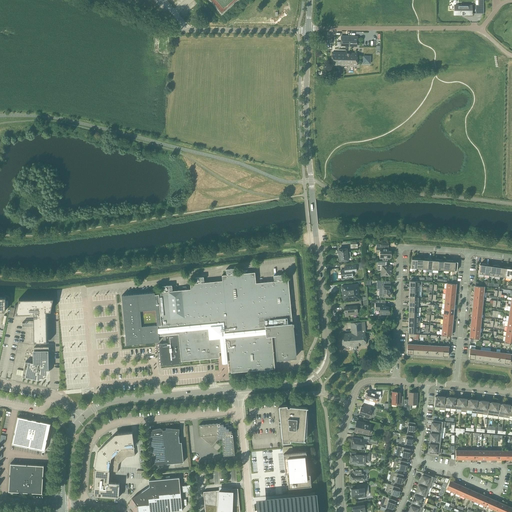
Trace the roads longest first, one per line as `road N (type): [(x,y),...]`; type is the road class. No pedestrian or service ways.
road 1 (tertiary): [(326,347),(305,115),(308,30)]
road 2 (unclassified): [(83,505),(85,458),(106,427),(239,411)]
road 3 (unclassified): [(308,30),(467,27),(511,56)]
road 4 (unclassified): [(298,30),(171,31),(96,0)]
road 5 (unclassified): [(342,511),(339,446),(352,398),(364,381),(395,380)]
road 6 (tertiary): [(80,419),(113,401),(237,389)]
road 7 (residential): [(395,380),(401,247)]
road 8 (residential): [(456,384),(468,253)]
